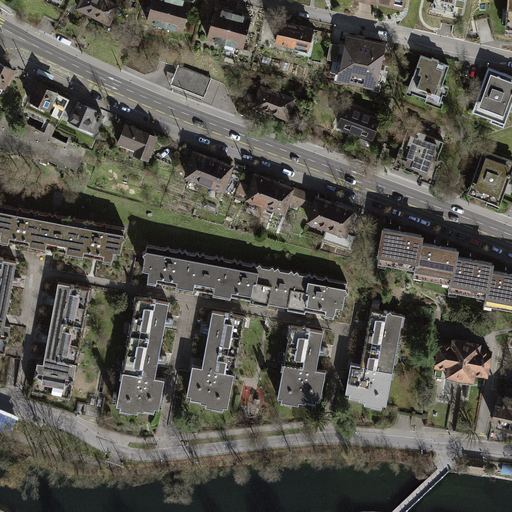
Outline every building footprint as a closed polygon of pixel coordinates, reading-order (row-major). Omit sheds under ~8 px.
[(79,0),(77,6),(93,14),(99,0),(79,0)] [(117,4),(108,0),(99,0),(93,14),(108,22),(117,4)] [(151,0),(147,20),(164,25),(171,0),(151,0)] [(190,0),(188,0),(171,0),(164,25),(182,29),(190,0)] [(434,0),(433,6),(453,10),(455,0),(434,0)] [(206,36),(224,41),(233,12),(214,6),(206,36)] [(251,17),(233,12),(224,41),(243,46),(251,17)] [(312,28),(281,21),(277,41),(293,45),(293,47),(307,50),(312,28)] [(340,71),(339,77),(375,84),(376,79),(380,80),(381,72),(377,71),(383,44),(362,40),(363,35),(356,33),(355,38),(348,37),(346,45),(331,42),(328,58),(336,60),(338,52),(344,53),(342,63),(338,62),(337,70),(340,71)] [(156,60),(128,50),(122,63),(143,72),(153,69),(156,60)] [(416,75),(410,91),(439,101),(445,85),(441,83),(448,64),(420,54),(413,74),(416,75)] [(0,89),(11,70),(0,63),(0,89)] [(208,78),(176,65),(169,83),(202,95),(208,78)] [(511,86),(511,76),(488,68),(477,97),(481,98),(476,112),(503,122),(511,98),(511,89),(511,86)] [(54,92),(35,82),(27,99),(46,109),(54,92)] [(253,104),(269,110),(276,91),(259,85),(253,104)] [(293,98),(276,91),(269,110),(287,116),(293,98)] [(75,102),(67,119),(93,131),(100,114),(94,111),(95,110),(75,102)] [(338,124),(354,130),(362,111),(345,104),(338,124)] [(14,148),(15,146),(23,129),(7,122),(11,114),(4,111),(1,119),(0,118),(0,143),(4,146),(5,144),(14,148)] [(379,117),(362,111),(354,130),(372,137),(379,117)] [(26,123),(23,129),(15,146),(32,154),(33,152),(42,156),(42,155),(58,162),(59,159),(77,167),(87,146),(68,137),(66,141),(51,134),(55,126),(48,123),(44,131),(26,123)] [(135,152),(147,157),(156,135),(124,123),(118,141),(136,148),(135,152)] [(404,147),(398,162),(433,176),(440,159),(436,157),(443,140),(408,127),(401,146),(404,147)] [(476,181),(472,193),(499,203),(511,172),(507,171),(511,159),(483,149),(472,179),(476,181)] [(184,173),(204,181),(213,158),(193,150),(184,173)] [(231,165),(213,158),(204,181),(223,188),(231,165)] [(246,196),(265,202),(273,180),(254,173),(246,196)] [(293,187),(273,180),(265,202),(285,209),(293,187)] [(291,200),(299,204),(304,192),(295,188),(291,200)] [(316,196),(304,192),(299,204),(311,208),(316,196)] [(307,219),(327,226),(335,203),(316,196),(311,208),(307,219)] [(354,209),(335,203),(327,226),(346,232),(354,209)] [(28,241),(37,243),(43,213),(40,212),(37,208),(33,211),(31,208),(28,210),(22,209),(20,205),(17,208),(0,204),(0,224),(2,225),(0,233),(0,236),(8,238),(7,240),(28,244),(28,241)] [(66,248),(74,249),(80,219),(76,218),(74,216),(71,217),(68,215),(65,217),(57,215),(55,212),(51,214),(49,211),(46,213),(43,213),(37,243),(45,244),(45,248),(65,251),(66,248)] [(84,220),(80,219),(74,249),(83,251),(83,255),(103,258),(103,256),(112,257),(114,245),(121,246),(122,239),(125,236),(123,234),(124,227),(106,224),(104,221),(100,223),(95,222),(92,219),(89,221),(87,218),(84,220)] [(408,263),(414,264),(419,241),(420,234),(382,227),(377,256),(386,258),(385,262),(407,266),(408,263)] [(441,276),(450,278),(454,255),(455,248),(419,241),(414,264),(413,271),(422,273),(422,276),(441,279),(441,276)] [(176,281),(185,283),(190,253),(187,252),(185,248),(181,251),(179,247),(176,250),(170,249),(168,245),(165,248),(147,245),(146,250),(142,252),(145,255),(143,263),(149,264),(147,276),(156,278),(155,280),(176,284),(176,281)] [(194,254),(190,253),(185,283),(193,284),(192,287),(213,291),(213,288),(222,289),(227,260),(224,259),(222,255),(218,258),(216,254),(213,257),(205,256),(203,251),(199,255),(197,250),(194,254)] [(478,290),(485,292),(490,270),(491,262),(454,255),(450,278),(448,285),(458,287),(457,290),(477,294),(478,290)] [(231,261),(227,260),(222,289),(231,291),(230,294),(250,298),(251,296),(260,298),(265,267),(261,266),(260,262),(256,265),(254,261),(251,264),(242,263),(240,259),(237,262),(235,257),(231,261)] [(0,296),(4,298),(5,292),(10,293),(11,287),(7,287),(9,272),(14,273),(15,267),(11,267),(12,261),(0,258),(0,296)] [(288,302),(297,304),(302,274),(299,273),(297,269),(293,272),(291,268),(288,271),(280,270),(278,266),(274,269),(272,265),(269,268),(265,267),(260,298),(267,299),(267,301),(287,305),(288,302)] [(511,273),(490,270),(485,292),(484,299),(493,300),(492,304),(511,307),(511,305),(511,273)] [(306,275),(302,274),(297,304),(305,305),(304,308),(325,312),(325,310),(334,311),(336,300),(343,301),(344,293),(349,291),(345,287),(346,282),(328,279),(326,275),(323,278),(317,277),(315,273),(311,276),(309,272),(306,275)] [(56,314),(55,320),(82,325),(90,287),(79,285),(77,282),(74,284),(61,282),(60,288),(56,288),(55,294),(58,295),(56,308),(53,307),(51,313),(56,314)] [(3,304),(4,298),(0,296),(0,351),(5,352),(10,325),(0,322),(0,318),(2,309),(6,309),(7,304),(3,304)] [(136,296),(129,332),(157,337),(158,333),(162,333),(163,327),(159,326),(161,313),(166,314),(167,308),(163,307),(164,300),(152,299),(150,296),(147,297),(136,296)] [(371,307),(364,345),(395,351),(402,313),(392,311),(390,309),(387,311),(371,307)] [(210,342),(209,349),(236,354),(244,316),(233,314),(231,312),(228,313),(216,311),(215,317),(210,316),(209,323),(214,324),(211,336),(207,335),(206,342),(210,342)] [(75,362),(82,325),(55,320),(54,325),(49,325),(48,330),(52,331),(50,345),(46,344),(44,350),(49,351),(48,357),(75,362)] [(291,324),(284,362),(312,367),(313,361),(317,361),(318,356),(313,355),(316,341),(320,342),(321,336),(317,335),(318,329),(306,327),(304,325),(301,327),(291,324)] [(156,344),(157,337),(129,332),(123,371),(150,376),(151,369),(155,370),(156,364),(153,363),(155,350),(159,351),(160,345),(156,344)] [(452,345),(440,342),(436,365),(445,367),(443,378),(470,383),(473,372),(485,374),(490,351),(477,349),(478,344),(453,340),(452,345)] [(392,370),(395,351),(364,345),(361,363),(350,361),(345,391),(359,393),(358,399),(364,400),(363,403),(371,405),(372,401),(386,403),(391,376),(388,375),(389,370),(392,370)] [(226,405),(236,354),(209,349),(208,354),(203,353),(202,359),(206,360),(205,367),(193,365),(187,393),(200,395),(199,400),(205,402),(204,405),(212,407),(213,403),(226,405)] [(69,395),(75,362),(48,357),(47,363),(36,361),(31,388),(69,395)] [(325,369),(312,367),(284,362),(278,396),(291,399),(291,402),(297,403),(298,401),(304,402),(305,397),(320,399),(325,369)] [(163,378),(150,376),(123,371),(117,404),(129,406),(129,410),(137,412),(137,409),(144,410),(144,405),(158,407),(163,378)] [(511,396),(504,395),(502,405),(495,404),(492,418),(498,419),(497,425),(511,427),(511,396)] [(484,458),(468,456),(466,471),(482,473),(484,458)] [(511,464),(502,463),(501,472),(511,473),(511,464)]
